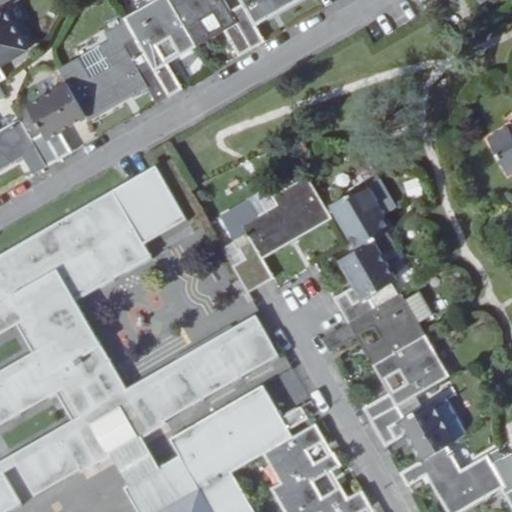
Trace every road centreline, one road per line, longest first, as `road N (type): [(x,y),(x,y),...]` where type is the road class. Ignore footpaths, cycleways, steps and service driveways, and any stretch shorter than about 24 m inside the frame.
road 1 (residential): [(0,220),(381,0)]
road 2 (residential): [(308,311),(303,342),(400,511)]
